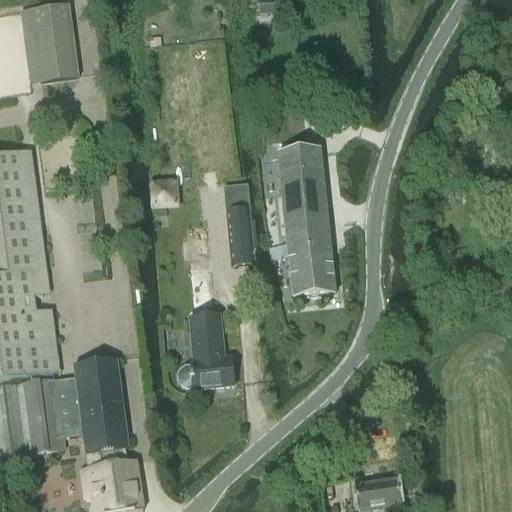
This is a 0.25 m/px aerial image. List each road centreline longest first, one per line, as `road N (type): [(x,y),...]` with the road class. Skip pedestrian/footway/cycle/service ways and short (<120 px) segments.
road 1 (tertiary): [(190,511),(346,366),(367,332),(373,227),(388,152),(411,92),(464,0)]
road 2 (track): [(98,135),(80,0)]
